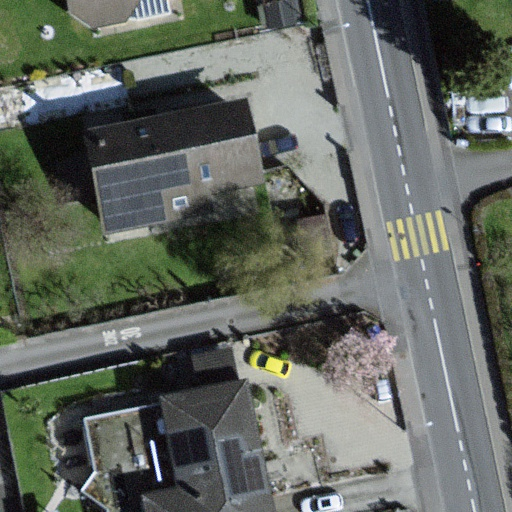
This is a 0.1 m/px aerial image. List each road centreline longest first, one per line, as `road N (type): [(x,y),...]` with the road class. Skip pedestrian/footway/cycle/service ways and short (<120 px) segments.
road 1 (tertiary): [(428,281),(369,0)]
road 2 (tertiary): [(477,511),(428,281)]
